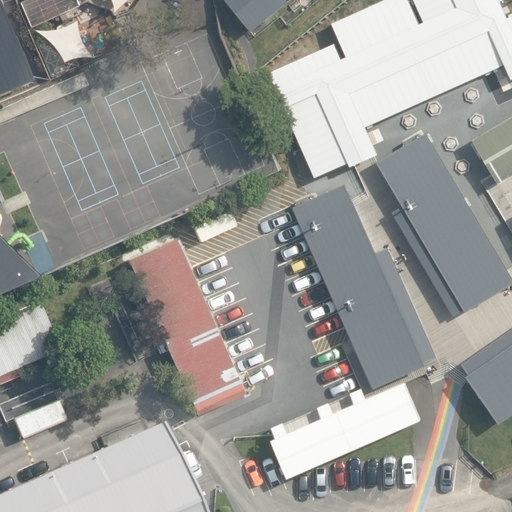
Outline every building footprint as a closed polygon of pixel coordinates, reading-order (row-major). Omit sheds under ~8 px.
[(24,0),(19,3),(30,28),(58,16),(62,23),(83,13),(79,6),(88,2),(86,0),(24,0)] [(223,0),(252,34),(292,0),(223,0)] [(0,96),(33,84),(0,4),(0,96)] [(466,310),(511,283),(511,275),(508,270),(449,170),(427,131),(377,161),(403,206),(392,212),(454,315),(465,309),(466,310)] [(339,307),(374,386),(427,362),(425,360),(437,355),(388,247),(376,252),(346,184),(293,205),(330,287),(324,290),(333,310),(339,307)] [(176,238),(128,259),(196,415),(244,393),(176,238)] [(0,295),(36,279),(0,242),(0,295)] [(42,296),(0,314),(0,374),(65,346),(42,296)] [(466,375),(500,424),(511,415),(511,328),(462,363),(468,374),(466,375)] [(288,476),(421,418),(405,380),(366,397),(362,387),(350,392),(355,403),(334,412),(329,401),(318,406),(322,416),(287,431),(283,421),(272,426),(276,436),(271,438),(288,476)] [(59,390),(6,412),(17,438),(70,416),(59,390)] [(202,511),(162,422),(0,493),(0,511),(202,511)]
